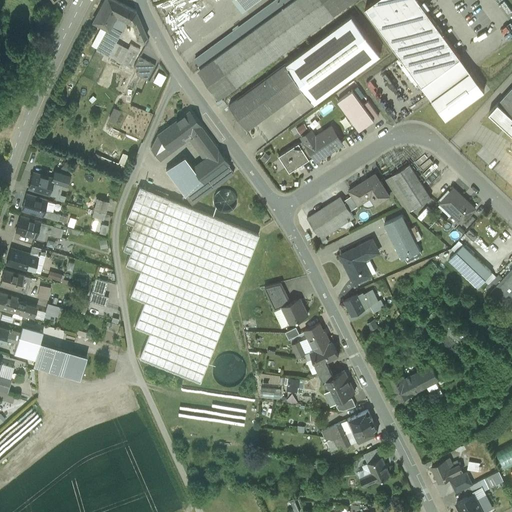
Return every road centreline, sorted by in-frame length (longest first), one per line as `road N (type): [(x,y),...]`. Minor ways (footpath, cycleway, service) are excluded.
road 1 (residential): [(431,511),(277,211)]
road 2 (unclassified): [(511,216),(433,141),(410,135),(385,142),(277,211)]
road 3 (residential): [(277,211),(176,72),(140,0)]
road 4 (tertiary): [(0,200),(35,98),(82,0)]
